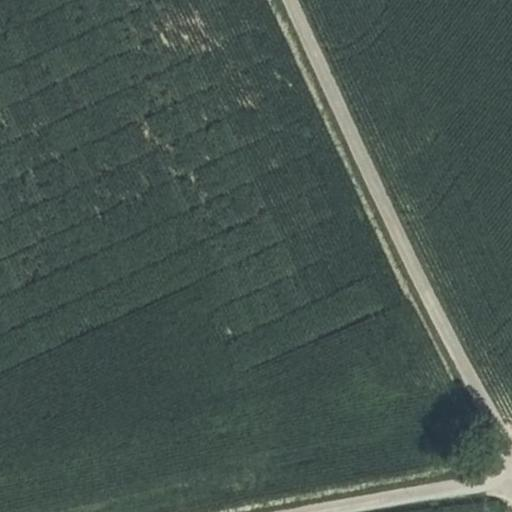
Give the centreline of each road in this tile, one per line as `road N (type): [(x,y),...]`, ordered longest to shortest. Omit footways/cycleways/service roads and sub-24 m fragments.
road 1 (track): [(287,0),(511,465)]
road 2 (track): [(336,511),(462,490),(492,481),(511,463)]
